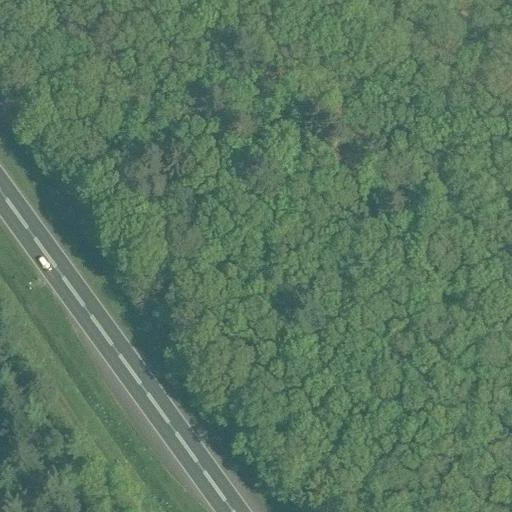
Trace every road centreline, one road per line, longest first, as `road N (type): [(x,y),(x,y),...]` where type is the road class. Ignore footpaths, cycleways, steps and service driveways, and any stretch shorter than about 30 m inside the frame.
road 1 (trunk): [(231,511),(0,193)]
road 2 (track): [(138,511),(0,318)]
